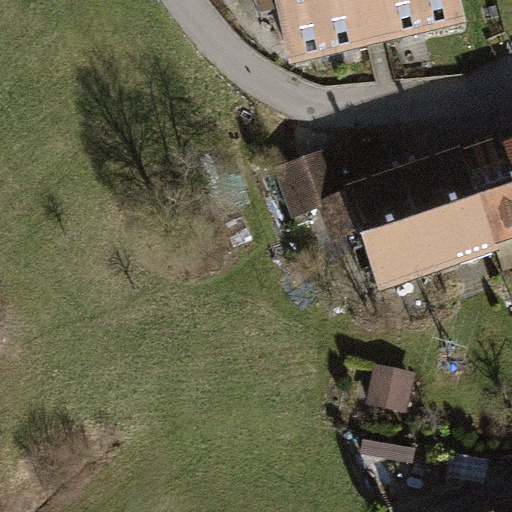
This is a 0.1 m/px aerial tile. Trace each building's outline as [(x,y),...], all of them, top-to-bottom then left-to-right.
[(459,14),(455,0),(278,0),(291,54),(459,14)] [(480,151),(468,155),(471,165),(469,166),(494,240),(511,234),(511,150),(483,160),(480,151)] [(347,192),(361,233),(378,283),(495,243),(494,240),(469,166),(471,165),(468,155),(466,151),(414,169),(393,176),(347,192)] [(347,192),(333,152),(279,171),(295,218),(325,208),(337,242),(361,233),(347,192)] [(410,383),(379,375),(371,402),(403,410),(410,383)]
